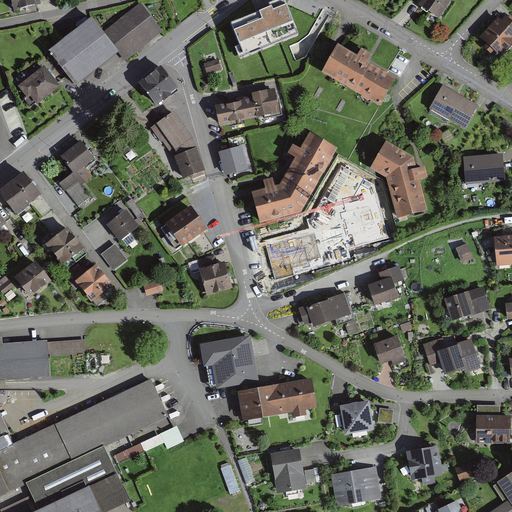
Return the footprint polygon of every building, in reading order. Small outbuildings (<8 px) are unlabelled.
[(38,0),(8,0),(12,14),(40,6),(38,0)] [(270,8),(231,24),(243,51),(296,29),(284,0),(278,0),(269,4),(270,8)] [(450,3),(444,0),(423,0),(419,7),(439,20),(450,3)] [(103,34),(92,20),(47,55),(72,87),(116,53),(124,63),(162,33),(140,5),(103,34)] [(511,24),(506,19),(502,23),(497,19),(477,39),(498,59),(511,44),(511,24)] [(356,57),(336,46),(322,73),(379,105),(394,79),(365,63),(369,56),(360,51),(356,57)] [(218,59),(204,64),(207,74),(221,70),(218,59)] [(58,88),(43,68),(15,89),(31,109),(58,88)] [(177,91),(160,68),(138,85),(155,108),(177,91)] [(477,105),(442,87),(430,112),(464,130),(477,105)] [(250,101),(215,107),(218,126),(279,115),(275,91),(249,96),(250,101)] [(193,142),(172,114),(151,129),(173,158),(182,180),(203,173),(193,142)] [(336,149),(307,135),(298,150),(292,147),(287,155),(293,159),(280,184),(274,186),(272,179),(262,181),(264,190),(249,194),(258,225),(300,213),(336,149)] [(413,157),(385,142),(368,169),(386,180),(396,220),(428,213),(419,180),(428,178),(424,166),(416,169),(413,157)] [(92,161),(80,144),(58,160),(71,177),(60,184),(66,192),(85,179),(79,171),(92,161)] [(237,150),(221,155),(227,175),(243,170),(237,150)] [(503,157),(464,159),(465,185),(505,182),(503,157)] [(39,196),(21,173),(0,189),(0,201),(12,217),(39,196)] [(365,182),(356,196),(342,200),(356,248),(388,237),(375,186),(365,182)] [(143,218),(132,202),(120,209),(124,214),(106,227),(117,243),(137,229),(134,225),(143,218)] [(205,233),(190,210),(164,226),(180,250),(205,233)] [(321,226),(266,241),(276,280),(332,265),(321,226)] [(84,251),(66,229),(44,247),(61,269),(84,251)] [(511,236),(495,237),(496,263),(511,262),(511,236)] [(129,263),(115,245),(101,256),(115,273),(129,263)] [(474,260),(468,245),(456,250),(462,265),(474,260)] [(34,264),(13,280),(28,300),(50,284),(34,264)] [(226,264),(198,271),(205,298),(232,291),(226,264)] [(111,289),(95,267),(73,284),(90,305),(111,289)] [(398,268),(377,275),(380,283),(367,288),(374,307),(400,298),(394,282),(403,279),(398,268)] [(157,283),(144,288),(148,298),(161,292),(157,283)] [(483,288),(444,300),(451,322),(490,310),(483,288)] [(345,296),(299,311),(304,325),(309,323),(311,330),(351,316),(345,296)] [(0,437),(9,433),(0,413),(0,379),(49,377),(48,357),(86,355),(86,341),(3,345),(3,338),(0,338),(0,437)] [(252,338),(201,347),(205,370),(216,368),(219,390),(260,383),(252,338)] [(398,338),(373,346),(380,367),(404,359),(398,338)] [(445,339),(424,346),(430,367),(440,363),(444,377),(464,371),(465,375),(480,370),(471,342),(448,349),(445,339)] [(312,381),(238,393),(242,420),(317,409),(312,381)] [(150,382),(15,445),(33,483),(27,486),(33,499),(2,511),(110,511),(129,503),(103,447),(166,418),(150,382)] [(368,402),(338,406),(343,436),(372,431),(368,402)] [(395,411),(381,409),(379,424),(393,425),(395,411)] [(511,417),(476,417),(476,442),(511,442),(511,417)] [(179,425),(142,441),(146,450),(166,441),(169,448),(186,440),(179,425)] [(119,460),(145,451),(142,443),(116,453),(119,460)] [(15,445),(0,450),(0,496),(27,486),(33,483),(15,445)] [(440,448),(407,452),(411,481),(444,477),(440,448)] [(299,449),(270,454),(277,494),(306,489),(299,449)] [(247,483),(255,481),(248,456),(240,459),(247,483)] [(478,460),(455,469),(460,482),(483,473),(478,460)] [(232,464),(223,467),(232,493),(241,490),(232,464)] [(379,468),(334,476),(339,505),(384,497),(379,468)] [(511,511),(511,473),(500,482),(511,499),(511,500),(494,511),(511,511)] [(462,511),(457,501),(435,511),(462,511)]
